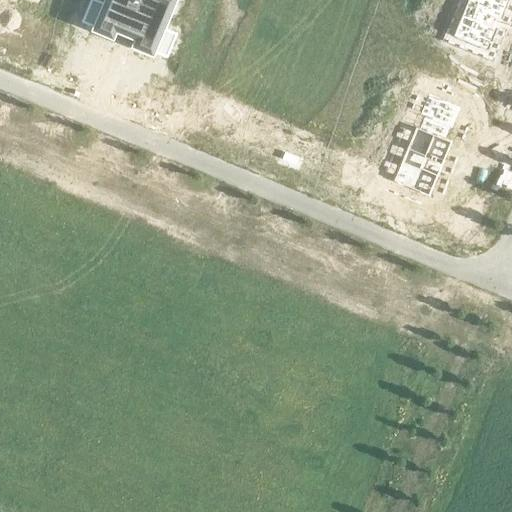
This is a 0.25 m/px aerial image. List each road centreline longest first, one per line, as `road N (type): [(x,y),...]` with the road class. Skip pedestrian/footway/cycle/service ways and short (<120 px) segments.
road 1 (residential): [(486,279),(0,76)]
road 2 (residential): [(486,279),(393,511)]
